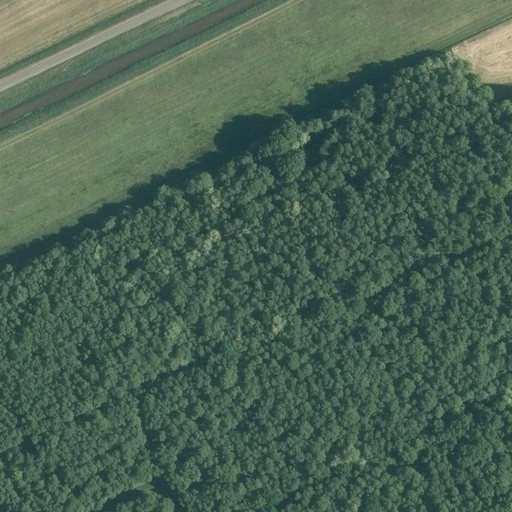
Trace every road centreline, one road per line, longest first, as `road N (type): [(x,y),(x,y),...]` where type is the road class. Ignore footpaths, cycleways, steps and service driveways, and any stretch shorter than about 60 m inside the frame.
road 1 (track): [(0,139),(290,0)]
road 2 (unclassified): [(0,86),(181,0)]
